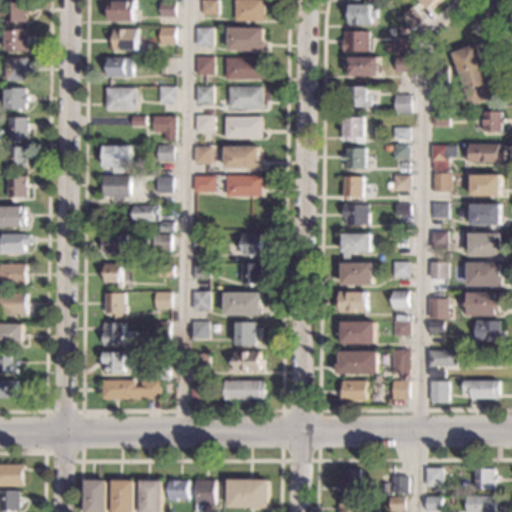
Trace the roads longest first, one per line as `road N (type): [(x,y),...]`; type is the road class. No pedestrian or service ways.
road 1 (residential): [(302,511),(311,0)]
road 2 (residential): [(62,511),(69,0)]
road 3 (tertiary): [(511,429),(0,432)]
